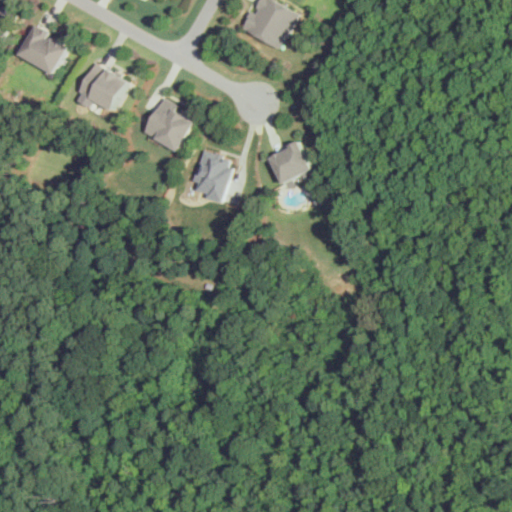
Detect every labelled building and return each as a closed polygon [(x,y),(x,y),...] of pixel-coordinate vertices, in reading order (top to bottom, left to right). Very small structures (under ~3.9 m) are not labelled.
[(283,48),(304,12),(281,0),(262,0),(247,26),(283,48)] [(0,46),(2,48),(22,14),(0,1),(0,46)] [(22,52),(58,73),(76,42),(40,21),(22,52)] [(134,80),(100,61),(83,91),(86,92),(82,99),(96,106),(101,98),(118,109),(134,80)] [(149,129),(184,150),(201,118),(179,105),(180,103),(169,96),(149,129)] [(289,183),(307,174),(309,178),(321,172),(303,139),(294,143),(295,146),(275,156),(289,183)] [(226,201),(239,157),(208,148),(198,179),(203,181),(201,189),(212,192),(211,196),(226,201)]
